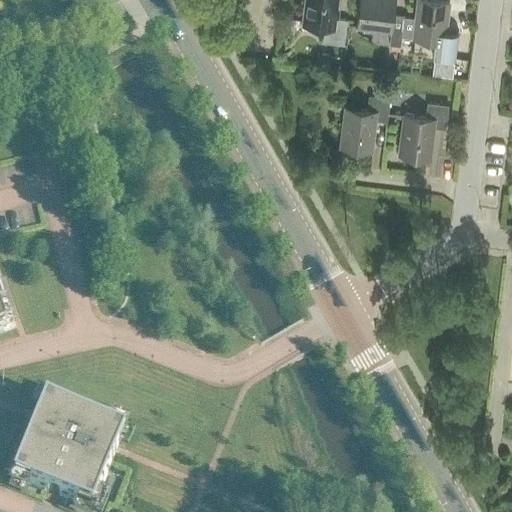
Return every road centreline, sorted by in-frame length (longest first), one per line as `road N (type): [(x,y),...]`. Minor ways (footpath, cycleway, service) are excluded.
road 1 (tertiary): [(340,311),(154,0)]
road 2 (tertiary): [(456,511),(340,311)]
road 3 (residential): [(490,468),(511,281)]
road 4 (residential): [(472,187),(492,0)]
road 5 (residential): [(0,56),(85,37),(146,0)]
road 6 (residential): [(340,311),(468,231)]
